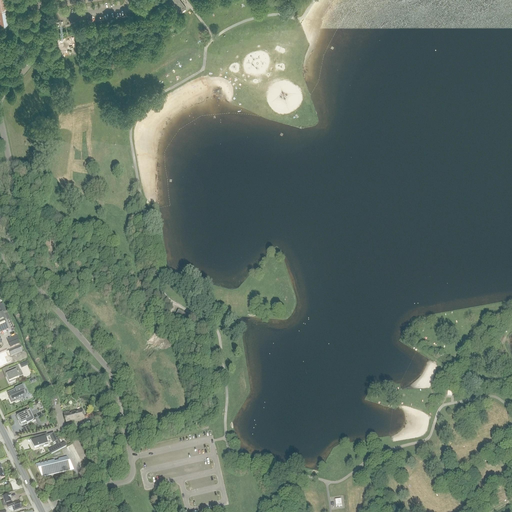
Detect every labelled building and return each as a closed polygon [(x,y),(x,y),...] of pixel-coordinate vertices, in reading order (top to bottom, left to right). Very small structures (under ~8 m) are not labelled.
[(8,0),(0,0),(0,30),(13,29),(8,0)] [(186,8),(179,0),(171,0),(170,1),(180,13),(186,8)] [(0,339),(1,339),(0,337),(0,333),(10,329),(14,328),(7,313),(4,315),(0,306),(0,339)] [(189,316),(178,310),(174,317),(185,323),(189,316)] [(18,335),(9,339),(13,347),(22,343),(18,335)] [(25,351),(23,345),(10,349),(11,355),(25,351)] [(9,373),(6,375),(9,383),(15,380),(15,379),(19,377),(17,374),(18,373),(18,372),(20,371),(18,366),(8,370),(9,373)] [(25,395),(23,390),(24,390),(22,386),(10,391),(14,401),(16,400),(16,401),(20,400),(19,398),(25,395)] [(86,415),(84,416),(82,410),(68,413),(68,412),(63,413),(66,422),(74,420),(74,422),(84,420),(84,419),(94,417),(95,422),(106,419),(104,411),(93,414),(93,413),(86,414),(86,415)] [(27,424),(32,422),(33,421),(33,420),(33,419),(33,418),(29,411),(17,417),(20,424),(25,422),(27,424)] [(34,440),(31,442),(32,444),(34,449),(48,444),(46,438),(50,436),(53,443),(55,442),(57,447),(49,450),(51,454),(66,446),(65,443),(61,444),(58,438),(56,439),(53,433),(47,435),(47,434),(33,437),(34,440)] [(54,460),(35,465),(39,464),(42,477),(70,470),(67,457),(58,459),(58,461),(55,462),(54,461),(54,460)] [(3,507),(7,506),(6,504),(11,502),(9,494),(2,496),(4,500),(1,501),(3,507)] [(6,504),(7,506),(8,508),(13,507),(14,511),(21,509),(19,502),(12,504),(11,502),(6,504)]
